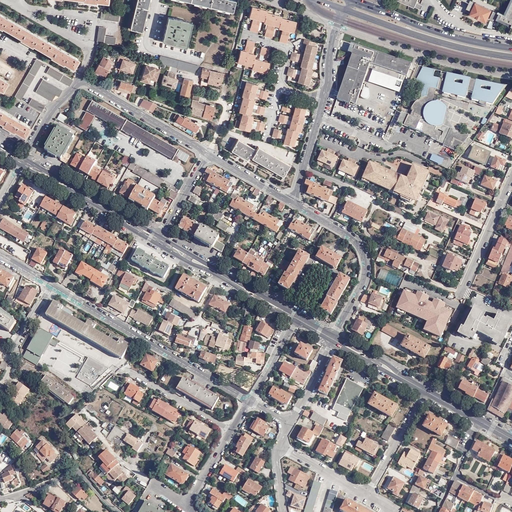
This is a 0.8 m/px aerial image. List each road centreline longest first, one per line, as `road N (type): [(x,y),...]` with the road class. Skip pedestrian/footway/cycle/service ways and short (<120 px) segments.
road 1 (residential): [(23,162),(46,115),(77,79),(205,154)]
road 2 (residential): [(52,287),(249,400)]
road 3 (residential): [(331,337),(364,278),(365,260),(357,242),(292,202)]
road 4 (primary): [(344,9),(511,58)]
road 5 (primary): [(511,48),(450,36),(353,0)]
road 6 (tertiary): [(23,162),(157,237)]
road 7 (residential): [(306,323),(335,272),(311,259),(281,309)]
road 8 (tertiary): [(157,237),(281,309)]
road 9 (residential): [(0,498),(76,473),(115,511)]
road 10 (unknown): [(328,87),(283,89),(289,47),(248,32)]
road 11 (residential): [(459,293),(511,175)]
road 12 (residential): [(121,369),(231,431)]
road 13 (residential): [(366,495),(425,390)]
